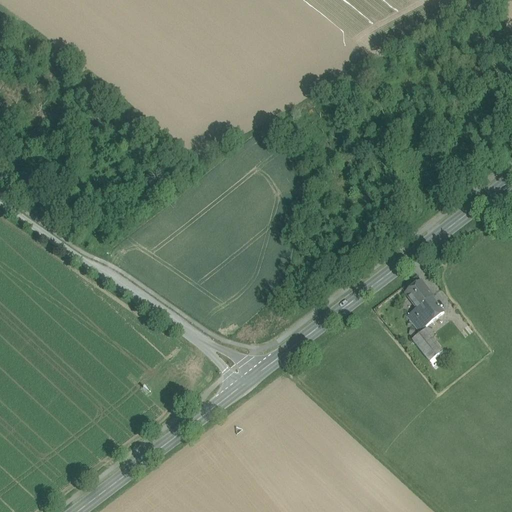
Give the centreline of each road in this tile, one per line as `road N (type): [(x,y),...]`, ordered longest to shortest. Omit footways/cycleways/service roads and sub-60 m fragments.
road 1 (primary): [(247,382),(511,181)]
road 2 (unclassified): [(247,382),(0,202)]
road 3 (track): [(277,359),(441,511)]
road 4 (primary): [(77,511),(247,382)]
